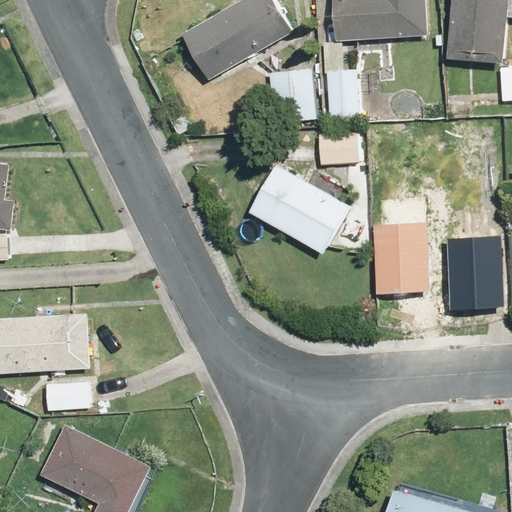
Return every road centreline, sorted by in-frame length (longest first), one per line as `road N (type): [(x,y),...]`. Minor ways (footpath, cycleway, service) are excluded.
road 1 (residential): [(301,380),(242,350),(214,323),(58,0)]
road 2 (residential): [(301,380),(511,374)]
road 3 (residential): [(267,511),(301,380)]
